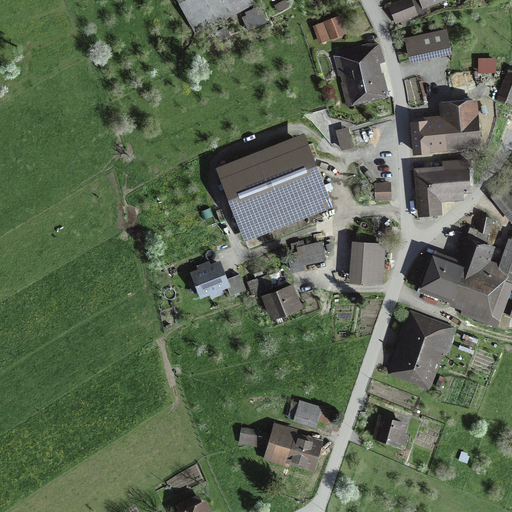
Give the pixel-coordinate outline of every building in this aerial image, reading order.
[(254,5),(251,0),(174,0),(196,37),(254,5)] [(407,0),(404,0),(385,7),(392,25),(414,17),(407,0)] [(447,0),(416,0),(421,10),(447,0)] [(247,30),(265,22),(260,10),(242,18),(247,30)] [(337,17),(311,27),(318,45),(344,35),(337,17)] [(443,32),(402,40),(407,65),(448,56),(443,32)] [(371,46),(331,57),(345,108),(385,97),(371,46)] [(511,75),(504,73),(494,101),(511,107),(511,75)] [(476,151),(472,103),(436,105),(437,118),(421,120),(421,123),(407,125),(409,157),(427,156),(426,154),(476,151)] [(345,129),(333,132),(337,152),(349,149),(345,129)] [(299,136),(214,170),(243,242),(328,208),(299,136)] [(465,193),(463,162),(439,163),(439,168),(410,170),(414,218),(438,217),(437,204),(459,202),(458,193),(465,193)] [(511,220),(511,218),(511,187),(508,183),(492,196),(511,220)] [(392,202),(391,184),(376,185),(376,192),(376,198),(377,202),(392,202)] [(511,283),(511,269),(488,261),(492,249),(486,247),(492,219),(480,217),(478,229),(470,227),(465,239),(467,240),(458,264),(437,257),(426,288),(465,302),(461,313),(489,323),(505,281),(511,283)] [(323,262),(319,244),(294,250),(295,254),(286,257),(290,275),(301,272),(300,268),(323,262)] [(380,281),(383,246),(358,244),(355,279),(380,281)] [(223,281),(216,263),(207,266),(206,263),(194,267),(196,270),(187,274),(197,299),(206,296),(208,300),(219,296),(218,291),(224,289),(228,297),(242,291),(236,276),(223,281)] [(257,268),(250,270),(253,279),(260,276),(257,268)] [(302,311),(293,288),(261,300),(270,323),(302,311)] [(432,319),(417,313),(400,358),(394,356),(389,368),(411,376),(432,319)] [(446,325),(432,319),(411,376),(425,381),(446,325)] [(319,408),(296,402),(291,422),(313,428),(319,408)] [(332,413),(322,410),(318,424),(328,427),(332,413)] [(404,424),(381,417),(376,436),(404,444),(406,434),(402,433),(404,424)] [(298,432),(275,425),(264,462),(286,468),(287,464),(315,473),(323,445),(296,437),(298,432)] [(264,435),(243,430),(239,445),(260,450),(264,435)] [(204,511),(196,495),(178,504),(182,511),(204,511)]
